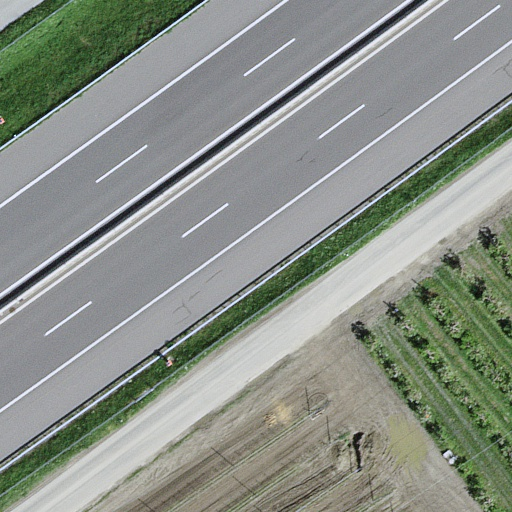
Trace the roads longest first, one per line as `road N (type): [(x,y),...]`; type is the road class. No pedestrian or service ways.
road 1 (motorway): [(0,368),(506,0)]
road 2 (unclassified): [(511,166),(39,511)]
road 3 (motorway): [(343,0),(0,248)]
road 4 (track): [(320,306),(469,511)]
